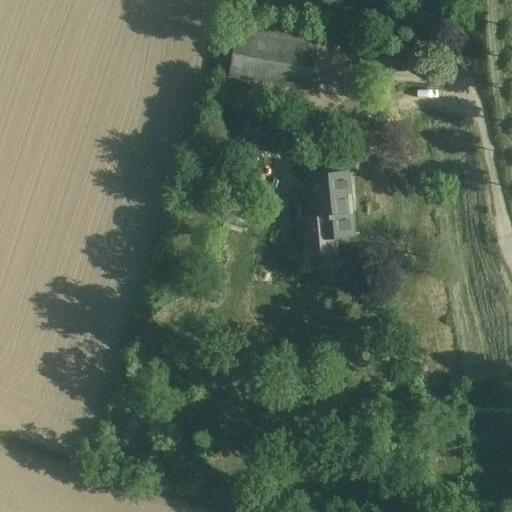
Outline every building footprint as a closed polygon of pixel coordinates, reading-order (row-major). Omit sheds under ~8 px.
[(332,0),(279,0),(331,9),(332,0)] [(317,42),(238,28),(230,76),(308,90),(317,42)] [(276,118),(235,111),(231,135),(272,142),(276,118)] [(346,213),(342,174),(309,177),(313,216),(304,217),(306,239),(353,235),(351,213),(346,213)] [(167,439),(150,434),(144,458),(155,461),(157,453),(162,455),(167,439)] [(378,457),(391,458),(392,447),(379,446),(378,457)]
